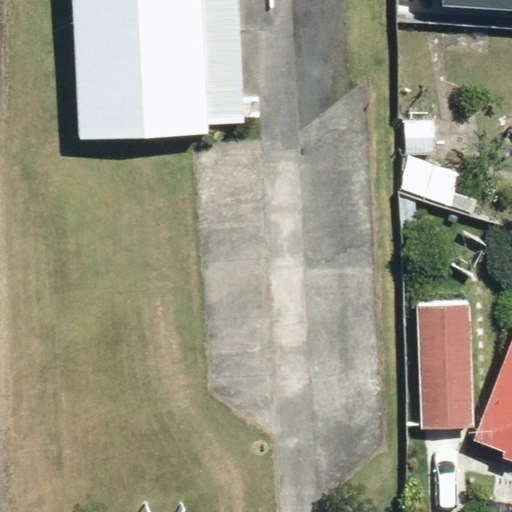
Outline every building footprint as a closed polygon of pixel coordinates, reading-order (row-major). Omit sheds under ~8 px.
[(72,0),(80,134),(207,127),(207,117),(245,115),(238,0),(72,0)] [(511,72),(485,71),(481,133),(511,134),(511,72)] [(420,204),(458,205),(459,167),(432,166),(435,108),(397,107),(392,234),(419,235),(420,204)] [(460,299),(406,303),(414,436),(468,433),(460,299)] [(464,445),(511,462),(511,316),(468,433),(464,445)] [(511,511),(511,505),(476,503),(475,511),(511,511)]
